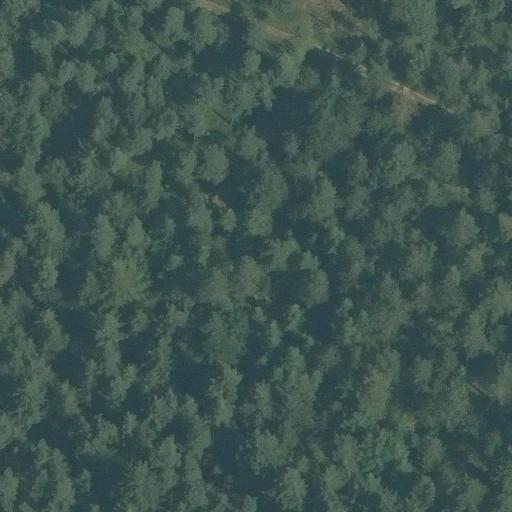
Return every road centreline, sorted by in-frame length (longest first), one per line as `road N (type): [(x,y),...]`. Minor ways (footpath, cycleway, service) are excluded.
road 1 (track): [(0,175),(452,511)]
road 2 (track): [(511,151),(173,0)]
